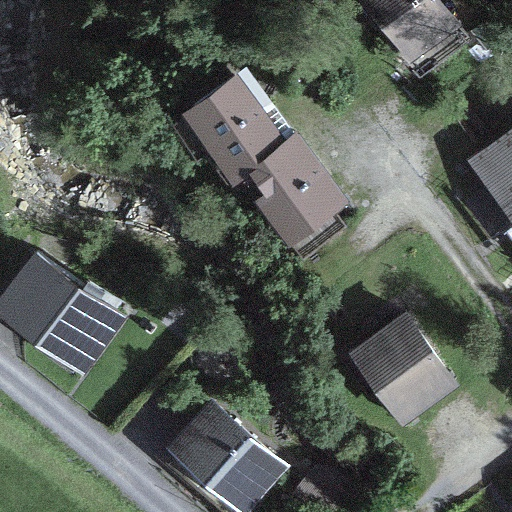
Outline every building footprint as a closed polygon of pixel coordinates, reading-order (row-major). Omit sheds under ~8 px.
[(446,0),(366,0),(415,62),(465,23),(446,0)] [(252,71),(190,117),(238,183),(301,137),(252,71)] [(511,124),(480,148),(511,191),(511,124)] [(301,137),(238,183),(287,248),(349,202),(301,137)] [(43,254),(6,309),(91,365),(127,309),(43,254)] [(423,309),(370,349),(418,414),(472,375),(423,309)] [(219,399),(180,447),(255,508),(294,459),(219,399)]
